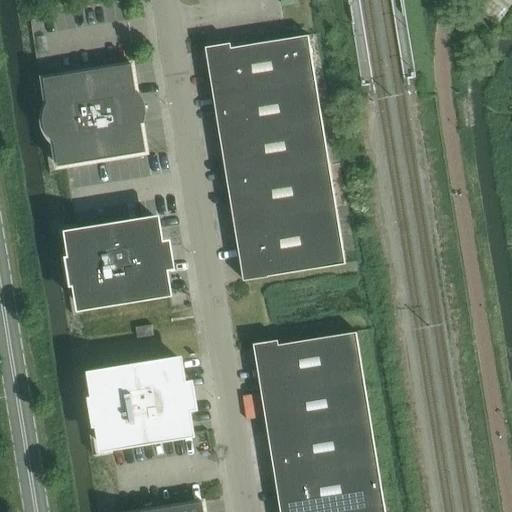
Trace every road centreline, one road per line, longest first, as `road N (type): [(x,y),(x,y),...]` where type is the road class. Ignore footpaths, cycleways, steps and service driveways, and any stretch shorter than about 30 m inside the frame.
road 1 (unclassified): [(162,0),(247,511)]
road 2 (tertiary): [(36,511),(0,283)]
